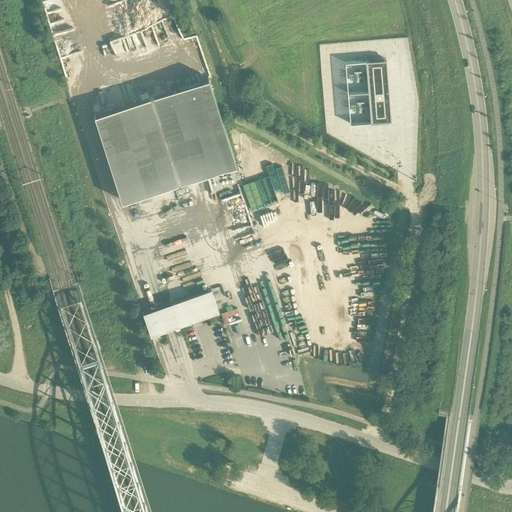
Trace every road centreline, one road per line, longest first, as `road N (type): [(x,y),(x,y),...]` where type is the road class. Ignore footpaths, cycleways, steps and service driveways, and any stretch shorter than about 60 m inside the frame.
road 1 (tertiary): [(446,511),(484,199),(481,116),(456,0)]
road 2 (unclassified): [(376,442),(418,225),(413,201),(241,102)]
road 3 (unclassified): [(376,442),(256,408),(83,395),(0,377)]
road 4 (track): [(151,400),(111,260)]
road 5 (unclassified): [(511,486),(376,442)]
road 6 (track): [(17,383),(19,350),(0,265)]
